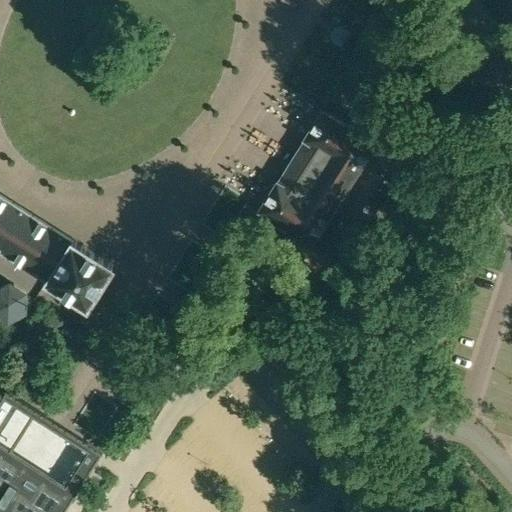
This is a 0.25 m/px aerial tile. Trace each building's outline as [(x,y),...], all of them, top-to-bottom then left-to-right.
[(0,0),(0,248),(47,278),(46,279),(88,305),(100,286),(113,265),(72,239),(71,240),(0,195),(0,0)] [(342,47),(351,32),(340,25),(336,27),(334,27),(330,34),(331,35),(332,41),(342,47)] [(260,208),(258,211),(311,244),(375,143),(322,109),(300,145),(280,176),(260,208)] [(345,215),(365,228),(394,184),(373,171),(345,215)] [(0,286),(0,318),(9,323),(27,315),(28,293),(10,282),(0,286)] [(0,396),(0,511),(64,511),(103,448),(54,420),(5,388),(0,396)]
